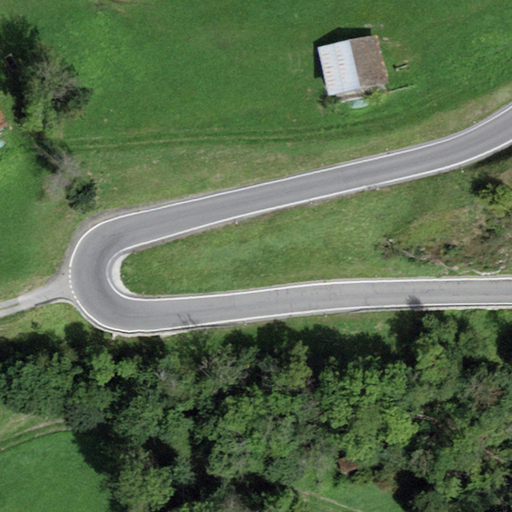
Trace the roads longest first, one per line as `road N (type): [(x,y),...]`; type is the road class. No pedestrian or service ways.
road 1 (tertiary): [(511,295),(353,296),(124,315),(102,303),(90,280),(92,261),(111,238),(449,153),(511,124)]
road 2 (track): [(343,511),(103,427),(59,425),(0,444)]
